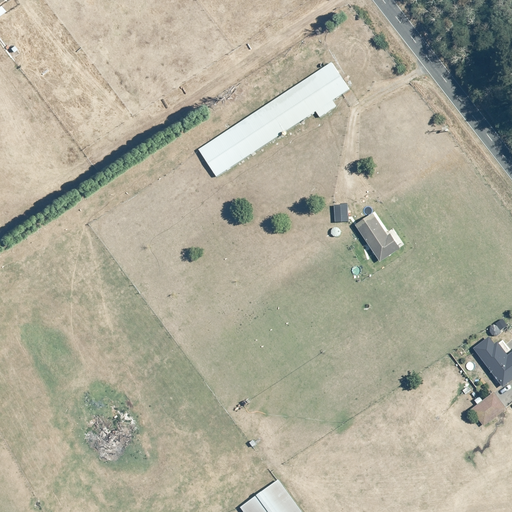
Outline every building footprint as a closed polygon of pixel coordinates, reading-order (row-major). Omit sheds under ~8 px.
[(216,176),(282,133),(284,136),(288,134),(286,131),(316,111),(320,117),(336,107),(332,100),(349,90),(331,63),(199,150),(216,176)] [(492,336),(475,347),(504,386),(511,380),(511,354),(508,357),(492,336)] [(506,409),(494,393),(471,410),(483,427),(506,409)] [(511,429),(511,425),(508,421),(494,433),(499,440),(511,429)] [(301,511),(278,480),(240,507),(243,511),(301,511)]
